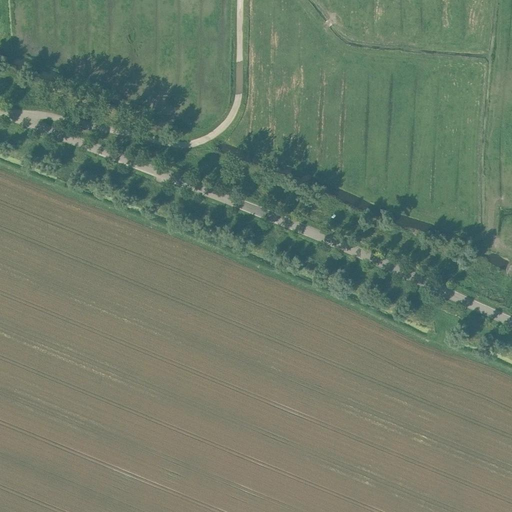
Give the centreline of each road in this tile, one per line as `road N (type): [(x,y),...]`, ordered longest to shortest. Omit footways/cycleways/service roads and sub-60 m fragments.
road 1 (tertiary): [(0,111),(336,243),(511,323)]
road 2 (track): [(0,138),(511,343)]
road 3 (track): [(57,187),(65,164),(180,182)]
